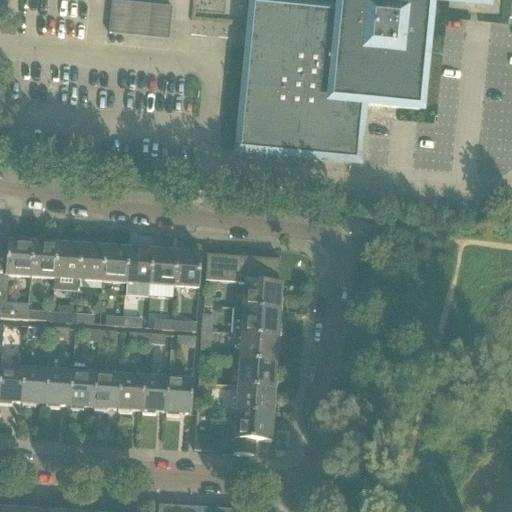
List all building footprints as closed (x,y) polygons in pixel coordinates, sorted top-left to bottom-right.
[(253,7),(239,153),(355,164),(361,106),(419,112),(429,0),(456,0),(487,3),(487,0),(340,0),(339,16),(253,7)] [(108,35),(168,41),(171,9),(111,3),(108,35)] [(30,281),(32,247),(32,246),(21,245),(21,247),(9,246),(9,245),(8,245),(7,254),(0,253),(0,321),(26,323),(27,307),(5,306),(6,279),(30,281)] [(33,247),(32,247),(30,281),(54,283),(56,249),(56,247),(46,246),(45,249),(33,248),(33,247)] [(54,283),(53,293),(77,295),(78,284),(80,250),(80,249),(70,248),(69,251),(57,250),(57,249),(56,249),(54,283)] [(81,250),(80,250),(78,284),(102,286),(104,252),(103,252),(103,250),(94,250),(93,252),(81,252),(81,250)] [(105,252),(104,252),(102,286),(125,288),(128,254),(127,253),(127,252),(117,251),(117,254),(104,253),(105,252)] [(125,288),(125,298),(148,300),(148,289),(150,290),(152,256),(152,255),(151,255),(151,254),(141,253),(141,256),(128,255),(128,254),(125,288)] [(165,257),(152,256),(150,290),(174,291),(176,257),(175,257),(175,255),(165,254),(165,257)] [(176,257),(174,291),(198,293),(201,258),(199,258),(199,257),(189,256),(189,259),(176,258),(176,257)] [(207,256),(205,283),(245,286),(245,284),(278,286),(280,261),(207,256)] [(245,286),(243,311),(280,313),(281,313),(282,300),(280,300),(280,287),(281,287),(281,286),(278,286),(245,284),(245,286)] [(233,310),(231,336),(242,337),(277,339),(279,339),(280,326),(278,326),(279,314),(280,314),(280,313),(243,311),(233,310)] [(27,314),(26,323),(46,324),(46,315),(27,314)] [(60,324),(60,326),(75,327),(75,325),(75,324),(76,317),(61,316),(61,322),(60,324)] [(75,324),(75,327),(93,328),(93,318),(76,317),(75,324)] [(202,317),(201,334),(211,335),(212,318),(202,317)] [(106,319),(105,328),(123,330),(124,320),(106,319)] [(124,320),(123,330),(141,331),(141,321),(124,320)] [(154,322),(153,332),(171,333),(172,324),(154,322)] [(172,324),(171,333),(194,334),(195,325),(172,324)] [(0,406),(9,407),(9,404),(21,405),(21,406),(24,372),(0,370),(3,328),(0,327),(0,406)] [(32,339),(51,340),(51,330),(33,329),(32,339)] [(51,330),(51,340),(68,342),(69,331),(51,330)] [(85,343),(98,344),(98,334),(85,333),(85,343)] [(98,334),(98,344),(117,345),(117,334),(98,334)] [(201,334),(200,353),(210,353),(211,335),(201,334)] [(128,346),(145,347),(146,336),(129,335),(128,346)] [(146,336),(145,347),(164,348),(165,337),(146,336)] [(242,337),(240,363),(275,365),(276,365),(278,365),(279,352),(276,352),(277,339),(242,337)] [(177,346),(177,349),(194,350),(194,347),(194,345),(195,340),(177,339),(177,346)] [(240,363),(238,388),(275,391),(275,390),(276,391),(277,378),(274,378),(275,365),(240,363)] [(72,375),(69,410),(70,410),(70,411),(82,412),(83,409),(93,410),(93,411),(93,412),(96,377),(96,368),(72,366),(72,375)] [(199,372),(198,386),(208,386),(209,369),(209,367),(199,366),(199,368),(199,372)] [(45,408),(46,408),(48,373),(24,372),(21,406),(22,407),(22,408),(34,408),(35,406),(45,407),(45,408)] [(69,410),(72,375),(48,373),(46,408),(46,409),(58,410),(59,407),(69,408),(69,410)] [(117,413),(120,378),(96,377),(93,412),(94,412),(94,413),(105,413),(105,411),(117,412),(117,413)] [(141,415),(143,380),(120,378),(117,413),(118,413),(118,414),(128,415),(128,412),(141,413),(141,415)] [(165,416),(167,382),(143,380),(141,415),(141,416),(152,417),(152,414),(165,415),(165,416)] [(167,382),(165,416),(166,416),(166,418),(176,418),(176,416),(189,416),(189,418),(190,418),(192,383),(167,382)] [(198,386),(197,406),(206,406),(208,386),(198,386)] [(238,388),(236,415),(273,417),(274,417),(275,404),(273,404),(274,391),(275,391),(238,388)] [(195,438),(208,439),(209,413),(196,412),(195,438)] [(235,441),(234,455),(254,457),(255,442),(271,443),(271,442),(273,442),(273,430),(271,430),(272,417),(273,418),(273,417),(236,415),(236,421),(235,441)]
